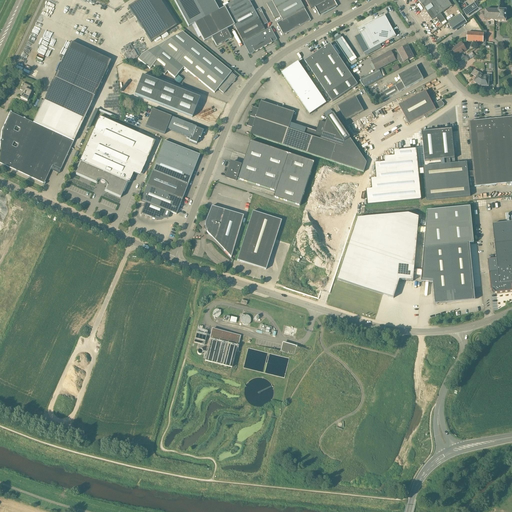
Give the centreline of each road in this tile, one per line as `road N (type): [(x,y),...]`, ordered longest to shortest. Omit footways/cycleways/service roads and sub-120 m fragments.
road 1 (unclassified): [(174,261),(226,125),(257,75),(382,0)]
road 2 (tertiary): [(460,328),(371,325),(174,261)]
road 3 (tertiary): [(174,261),(0,179)]
road 4 (unclassified): [(511,98),(486,100),(461,89),(398,0)]
road 5 (tertiary): [(446,452),(437,412),(462,356),(460,328)]
